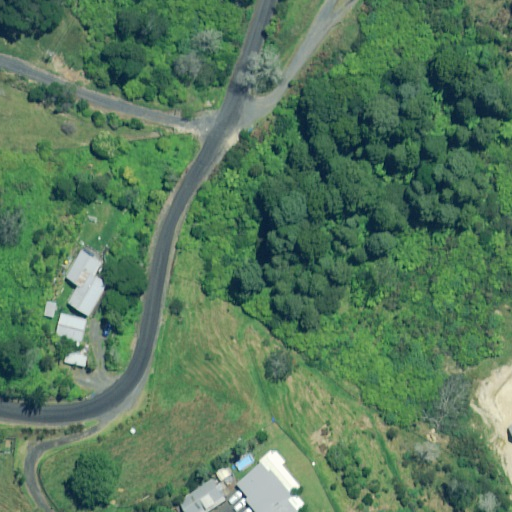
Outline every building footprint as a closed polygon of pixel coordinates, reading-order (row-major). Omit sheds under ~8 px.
[(103,263),(82,251),(67,278),(79,286),(68,303),(90,316),(109,284),(95,276),(103,263)] [(58,305),(47,301),(42,315),(54,319),(58,305)] [(61,314),(53,346),(64,348),(67,338),(72,340),(71,345),(82,348),(89,321),(61,314)] [(89,357),(67,353),(66,363),(87,367),(89,357)] [(11,441),(0,440),(0,445),(0,453),(11,454),(11,441)] [(249,497),(246,500),(257,511),(301,511),(309,506),(297,492),(303,487),(284,464),(286,462),(276,450),(262,461),(263,463),(238,485),(249,497)] [(231,475),(226,466),(216,472),(221,482),(231,475)] [(214,478),(179,501),(186,511),(208,511),(227,499),(214,478)]
